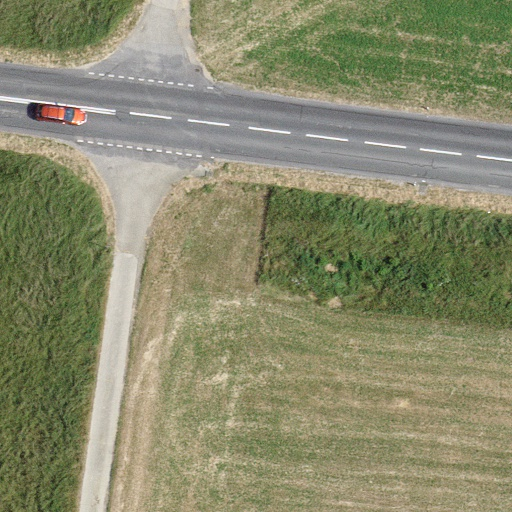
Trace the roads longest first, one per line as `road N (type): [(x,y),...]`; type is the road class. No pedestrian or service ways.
road 1 (track): [(143,113),(93,511)]
road 2 (secondary): [(511,160),(143,113)]
road 3 (secondary): [(143,113),(0,96)]
